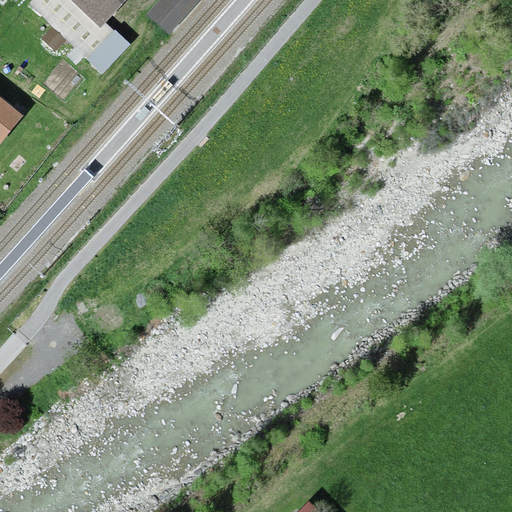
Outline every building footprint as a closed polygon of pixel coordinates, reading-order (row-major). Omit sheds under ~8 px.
[(130,0),(80,0),(106,25),(130,0)] [(200,0),(160,0),(146,17),(170,36),(200,0)] [(109,71),(134,42),(120,29),(95,59),(109,71)] [(167,80),(151,99),(157,104),(173,85),(167,80)] [(0,142),(23,117),(0,97),(0,142)] [(144,106),(135,116),(140,121),(150,111),(144,106)] [(82,171),(0,262),(0,280),(91,180),(94,177),(84,169),(82,171)]
